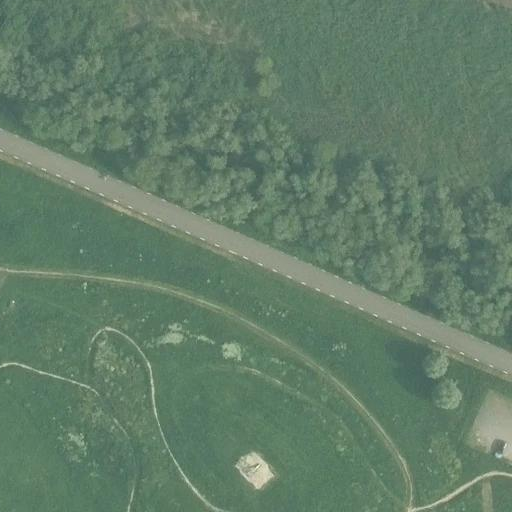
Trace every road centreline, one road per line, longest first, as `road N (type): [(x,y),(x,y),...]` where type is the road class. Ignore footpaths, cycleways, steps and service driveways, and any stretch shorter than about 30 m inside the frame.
road 1 (unclassified): [(511,366),(0,140)]
road 2 (track): [(129,511),(142,453),(95,391)]
